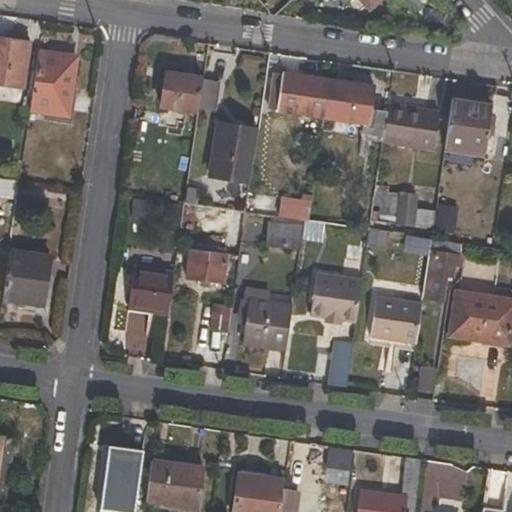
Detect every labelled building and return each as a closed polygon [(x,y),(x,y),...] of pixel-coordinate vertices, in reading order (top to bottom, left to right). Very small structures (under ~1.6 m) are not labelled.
[(380,0),(360,0),(369,10),(380,0)] [(0,38),(0,84),(23,88),(30,43),(0,38)] [(69,117),(78,58),(40,52),(31,112),(69,117)] [(160,107),(199,112),(203,78),(166,73),(160,107)] [(269,110),(323,117),(328,80),(274,73),(269,110)] [(362,133),(384,138),(387,112),(373,110),(375,87),(328,80),(323,117),(364,123),(362,133)] [(484,152),(491,106),(450,100),(444,147),(484,152)] [(433,150),(439,112),(389,105),(387,112),(384,138),(383,143),(433,150)] [(210,177),(250,183),(258,128),(218,122),(210,177)] [(390,186),(377,185),(372,221),(429,228),(432,211),(416,209),(416,195),(390,192),(390,186)] [(311,202),(282,199),(279,218),(303,222),(308,222),(311,202)] [(235,229),(231,256),(239,257),(245,213),(184,205),(182,221),(235,229)] [(279,218),(272,217),(271,224),(303,229),(303,222),(279,218)] [(268,245),(299,250),(303,229),(271,224),(268,245)] [(198,246),(197,251),(190,251),(187,278),(224,283),(227,255),(212,253),(213,248),(198,246)] [(51,257),(10,251),(3,301),(44,307),(51,257)] [(459,266),(461,257),(428,252),(422,298),(443,300),(446,277),(454,277),(454,266),(459,266)] [(133,270),(128,307),(169,313),(175,275),(133,270)] [(340,319),(357,321),(362,282),(315,275),(309,314),(325,317),(340,319)] [(248,300),(242,344),(285,350),(291,306),(268,302),(269,294),(246,291),(244,299),(248,300)] [(509,345),(511,321),(511,299),(455,292),(449,336),(509,345)] [(376,297),(370,338),(415,344),(421,303),(376,297)] [(228,335),(230,307),(209,305),(207,333),(228,335)] [(335,340),(328,386),(347,390),(354,342),(335,340)] [(13,451),(8,450),(10,438),(0,436),(0,504),(4,506),(8,484),(15,484),(17,468),(11,467),(13,451)] [(126,449),(108,445),(107,455),(124,459),(126,449)] [(351,473),(352,450),(323,448),(322,472),(351,473)] [(106,511),(136,511),(145,451),(126,449),(124,459),(107,455),(99,511),(106,511)] [(413,511),(421,461),(405,459),(400,496),(359,490),(356,511),(413,511)] [(197,510),(204,468),(152,461),(146,503),(197,510)] [(278,511),(280,502),(284,479),(238,474),(232,511),(278,511)] [(290,511),(291,504),(280,502),(278,511),(290,511)]
